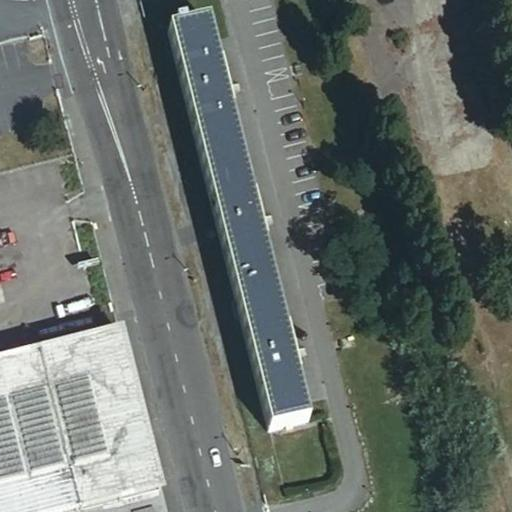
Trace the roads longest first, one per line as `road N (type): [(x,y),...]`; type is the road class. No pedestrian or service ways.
road 1 (unclassified): [(56,0),(134,271),(172,333)]
road 2 (unclassified): [(172,333),(169,265),(126,65)]
road 3 (unclassified): [(172,333),(213,511)]
